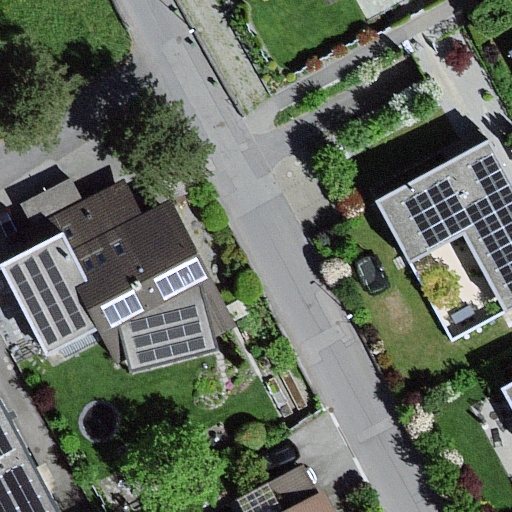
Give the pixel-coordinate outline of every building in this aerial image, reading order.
[(178,134),(162,141),(175,170),(190,164),(178,134)] [(511,203),(483,151),(369,214),(402,274),(459,242),(501,318),(511,311),(511,203)] [(51,351),(103,324),(80,279),(93,273),(78,244),(146,211),(128,176),(59,210),(67,225),(3,257),(51,351)] [(146,211),(78,244),(93,273),(80,279),(103,324),(118,358),(131,354),(132,368),(222,343),(218,327),(240,320),(178,195),(146,211)] [(511,387),(500,395),(511,417),(511,387)] [(0,402),(0,511),(62,511),(4,400),(0,402)] [(250,511),(278,511),(320,490),(306,462),(242,496),(250,511)] [(278,511),(342,511),(329,486),(320,490),(278,511)]
